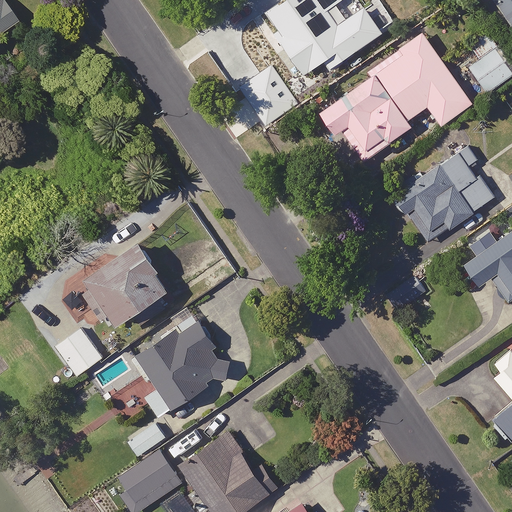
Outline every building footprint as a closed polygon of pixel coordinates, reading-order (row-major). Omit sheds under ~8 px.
[(0,0),(0,39),(7,35),(3,30),(16,21),(0,0)] [(341,1),(339,0),(286,0),(267,14),(279,31),(276,33),(306,74),(325,61),(331,69),(357,51),(353,45),(370,32),(352,7),(336,19),(329,10),(341,1)] [(511,25),(511,0),(494,0),(511,26),(511,25)] [(501,50),(488,32),(472,44),(482,58),(470,67),(489,93),(511,76),(511,52),(507,46),(501,50)] [(473,104),(424,34),(370,72),(373,77),(322,113),(337,135),(344,129),(366,160),(413,127),(408,121),(429,106),(443,125),(473,104)] [(478,161),(467,146),(397,196),(430,242),(494,197),(472,166),(478,161)] [(511,233),(467,266),(481,285),(493,277),(511,303),(511,302),(511,233)] [(171,290),(137,240),(85,276),(118,326),(171,290)] [(428,289),(417,274),(389,295),(400,310),(428,289)] [(220,359),(198,323),(184,332),(182,328),(140,354),(160,387),(147,395),(160,416),(219,380),(230,382),(233,361),(220,359)] [(104,357),(82,327),(57,345),(79,375),(104,357)] [(511,350),(495,363),(503,372),(496,378),(511,396),(511,403),(494,419),(511,439),(511,350)] [(168,438),(157,422),(130,440),(140,456),(168,438)] [(260,474),(229,431),(182,466),(212,507),(204,511),(241,511),(278,485),(266,469),(260,474)] [(183,482),(162,450),(117,478),(138,511),(183,482)] [(311,511),(303,500),(286,511),(311,511)]
